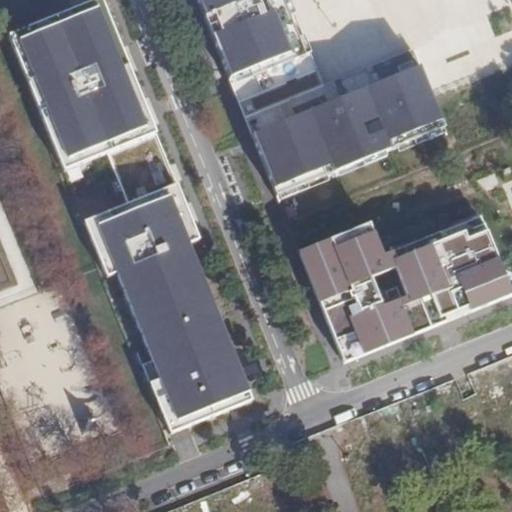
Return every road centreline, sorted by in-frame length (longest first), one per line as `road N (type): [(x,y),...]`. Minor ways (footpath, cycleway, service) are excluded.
road 1 (residential): [(138,0),(309,423)]
road 2 (residential): [(83,511),(309,423)]
road 3 (residential): [(309,423),(511,343)]
